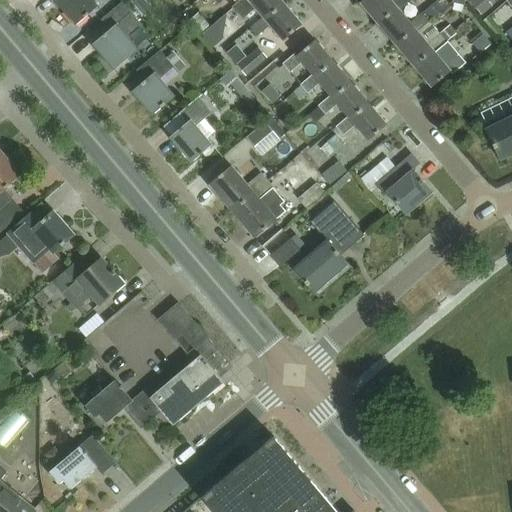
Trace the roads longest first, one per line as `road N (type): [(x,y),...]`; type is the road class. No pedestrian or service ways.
road 1 (tertiary): [(293,372),(31,63)]
road 2 (residential): [(493,209),(314,0)]
road 3 (residential): [(0,96),(174,288)]
road 4 (residential): [(293,372),(493,209)]
road 5 (residential): [(132,511),(293,372)]
road 6 (tertiary): [(408,511),(293,372)]
